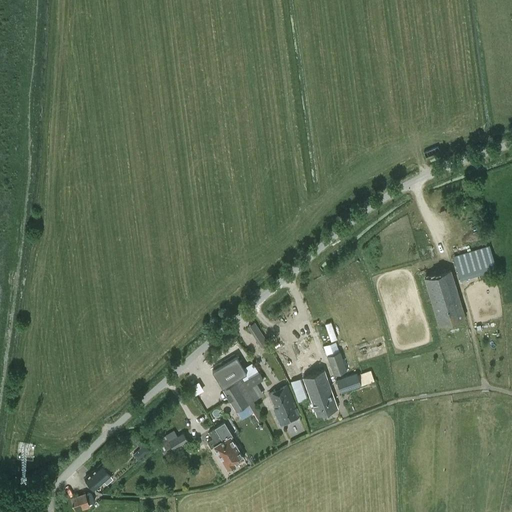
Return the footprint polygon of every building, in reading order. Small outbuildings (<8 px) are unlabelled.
[(490,247),(481,249),(481,248),(454,256),(461,279),(488,271),(487,271),(495,268),(493,261),(494,260),(490,247)] [(425,278),(439,325),(465,317),(451,270),(425,278)] [(260,347),(268,343),(257,321),(250,324),(260,347)] [(298,402),(311,398),(317,414),(338,407),(313,339),(292,346),(303,377),(290,381),(298,402)] [(336,341),(324,345),(327,355),(334,375),(347,370),(340,350),(339,351),(336,341)] [(236,356),(212,370),(222,387),(224,386),(225,388),(223,389),(228,397),(236,410),(247,404),(248,403),(253,412),(258,409),(253,400),(243,380),(242,377),(240,378),(239,377),(246,373),(236,356)] [(345,376),(336,380),(340,392),(362,385),(361,385),(374,380),(371,370),(358,375),(357,372),(345,376)] [(191,387),(196,395),(203,390),(197,383),(191,387)] [(298,416),(297,414),(299,413),(287,386),(269,394),(274,409),(273,410),(279,424),(298,416)] [(229,455),(234,464),(244,458),(231,435),(229,436),(222,423),(215,427),(219,434),(226,449),(227,449),(231,455),(229,455)] [(227,468),(234,464),(229,455),(231,455),(227,449),(226,449),(219,434),(215,427),(209,431),(213,438),(207,441),(211,448),(214,446),(227,468)] [(167,439),(158,444),(166,457),(175,452),(174,450),(188,441),(183,432),(177,436),(174,430),(165,435),(167,439)] [(17,443),(17,457),(48,458),(48,444),(17,443)] [(140,448),(140,452),(143,455),(149,450),(144,444),(140,448)] [(101,463),(85,477),(95,488),(111,474),(101,463)] [(71,498),(70,498),(74,509),(89,504),(85,493),(71,498)]
